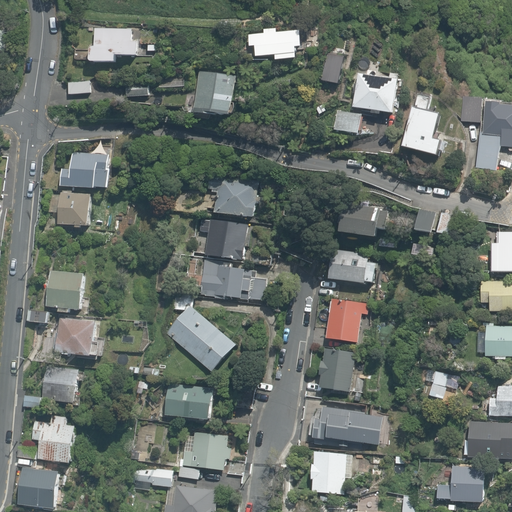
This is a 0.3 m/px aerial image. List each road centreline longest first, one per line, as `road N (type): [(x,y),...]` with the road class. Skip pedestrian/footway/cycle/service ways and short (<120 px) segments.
road 1 (unclassified): [(503,216),(208,134),(149,127),(30,134)]
road 2 (residential): [(0,471),(30,134)]
road 3 (residential): [(257,511),(305,272)]
